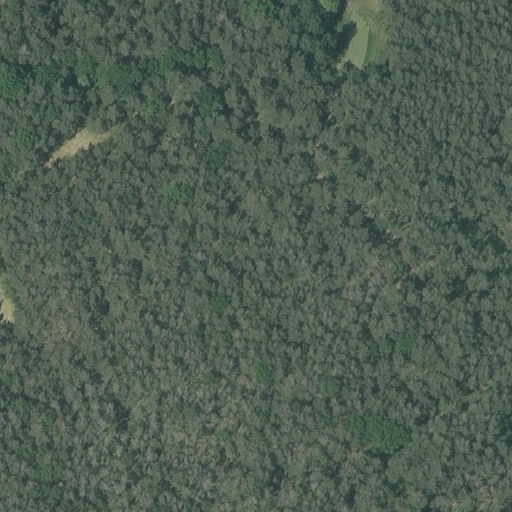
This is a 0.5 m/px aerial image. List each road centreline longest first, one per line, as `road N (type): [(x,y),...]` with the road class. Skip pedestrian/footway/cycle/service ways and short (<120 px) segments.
road 1 (track): [(0,97),(162,76),(215,60),(275,0)]
road 2 (track): [(240,511),(511,398)]
